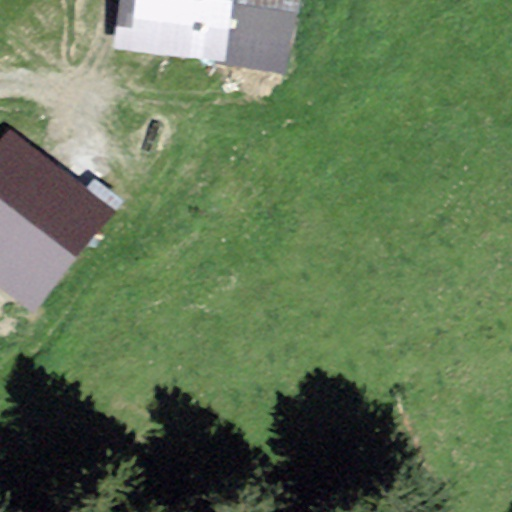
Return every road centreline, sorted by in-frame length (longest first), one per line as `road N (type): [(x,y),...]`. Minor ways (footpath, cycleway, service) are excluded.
road 1 (track): [(125,165),(156,227),(31,373),(0,392)]
road 2 (track): [(125,165),(0,89)]
